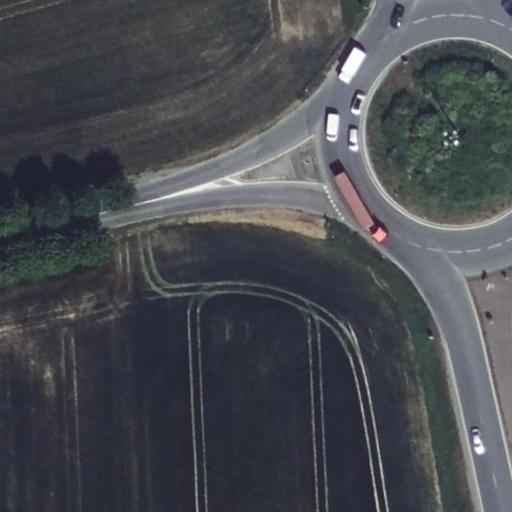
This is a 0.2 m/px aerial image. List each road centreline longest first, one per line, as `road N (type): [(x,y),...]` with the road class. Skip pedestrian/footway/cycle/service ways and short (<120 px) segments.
road 1 (trunk): [(402,237),(433,269),(451,304),(500,511)]
road 2 (tertiary): [(109,211),(283,194),(335,202),(383,224)]
road 3 (tertiary): [(351,84),(309,123),(251,156),(109,211)]
road 4 (trunk): [(351,84),(341,115),(342,159),(360,200),(383,224)]
road 5 (trunk): [(511,31),(469,18),(436,19),(377,48)]
